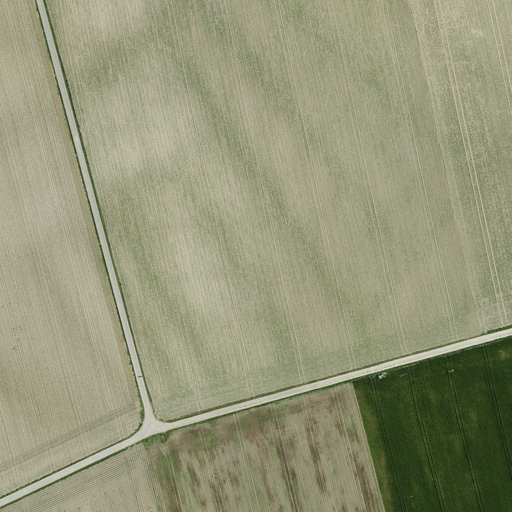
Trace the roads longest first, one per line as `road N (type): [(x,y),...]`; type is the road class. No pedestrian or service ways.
road 1 (track): [(37,0),(151,430)]
road 2 (track): [(151,430),(511,330)]
road 3 (track): [(0,504),(151,430)]
